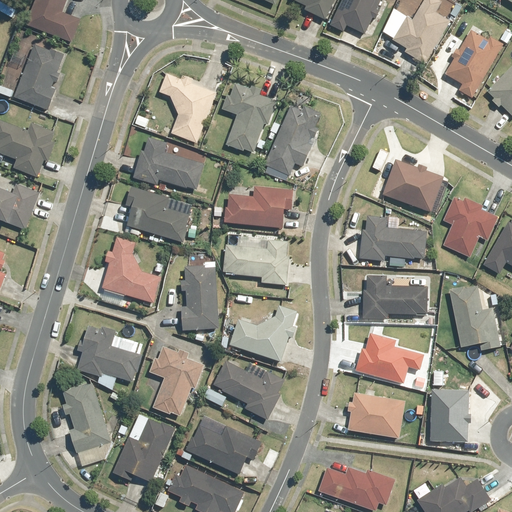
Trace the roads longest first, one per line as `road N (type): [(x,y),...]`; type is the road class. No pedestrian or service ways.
road 1 (residential): [(135,25),(25,380),(23,420),(37,472)]
road 2 (residential): [(268,511),(303,432),(321,363),(327,207),(377,88)]
road 3 (residential): [(377,88),(174,6)]
road 4 (residential): [(511,166),(377,88)]
